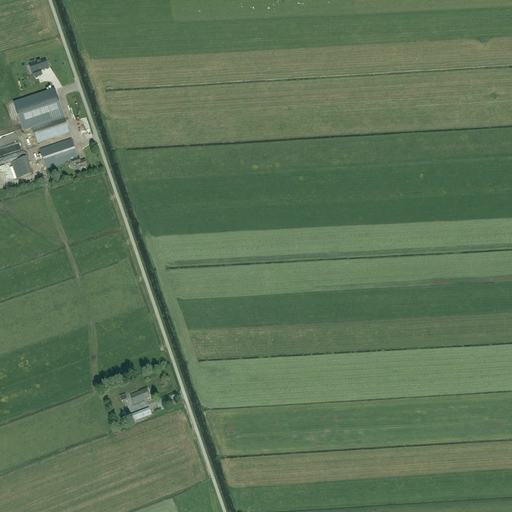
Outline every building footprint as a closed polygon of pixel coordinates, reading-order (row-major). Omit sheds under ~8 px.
[(37,62),(28,65),(31,74),(33,73),(34,77),(42,75),(41,70),(49,68),(46,59),(40,61),(40,60),(36,61),(37,62)] [(55,90),(14,103),(24,131),(33,128),(38,143),(70,133),(55,90)] [(85,129),(82,129),(85,140),(92,138),(88,126),(87,126),(86,122),(83,123),(85,129)] [(78,158),(72,139),(40,150),(46,169),(71,160),(74,167),(77,166),(79,170),(87,167),(85,160),(80,161),(79,157),(78,158)] [(4,162),(20,157),(19,152),(7,156),(8,158),(4,159),(4,157),(0,158),(0,166),(5,165),(4,162)] [(15,161),(21,178),(32,174),(26,157),(15,161)] [(134,404),(151,398),(148,389),(130,396),(134,404)] [(116,399),(120,413),(131,410),(127,396),(116,399)] [(149,408),(126,417),(128,423),(152,415),(149,408)]
